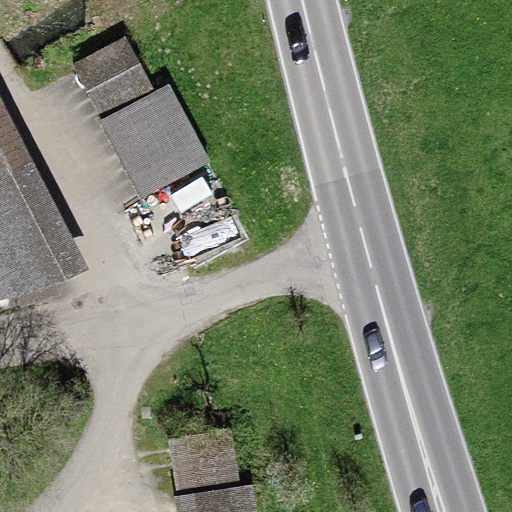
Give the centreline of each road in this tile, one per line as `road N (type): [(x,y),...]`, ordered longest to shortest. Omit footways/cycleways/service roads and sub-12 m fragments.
road 1 (secondary): [(439,511),(303,0)]
road 2 (unknown): [(0,48),(86,191),(113,253),(123,369),(113,423),(66,511)]
